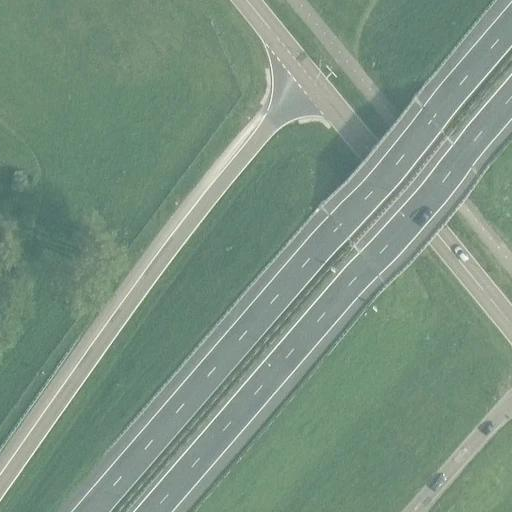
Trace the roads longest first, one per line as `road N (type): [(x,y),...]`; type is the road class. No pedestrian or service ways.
road 1 (trunk): [(511,22),(89,511)]
road 2 (trunk): [(152,511),(511,96)]
road 3 (trunk): [(307,76),(140,289),(0,488)]
road 4 (tertiary): [(511,326),(307,76)]
road 5 (trunk): [(410,511),(511,398)]
